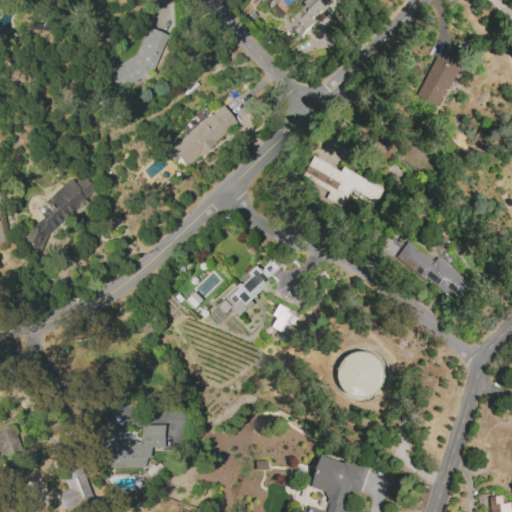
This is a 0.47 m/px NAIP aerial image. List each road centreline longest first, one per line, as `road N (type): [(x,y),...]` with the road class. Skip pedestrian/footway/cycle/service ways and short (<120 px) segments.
road 1 (residential): [(419,0),(267,156),(116,291),(0,330)]
road 2 (residential): [(481,357),(365,268),(257,226),(227,193)]
road 3 (residential): [(433,511),(481,357),(511,326)]
road 4 (residential): [(203,0),(315,109)]
